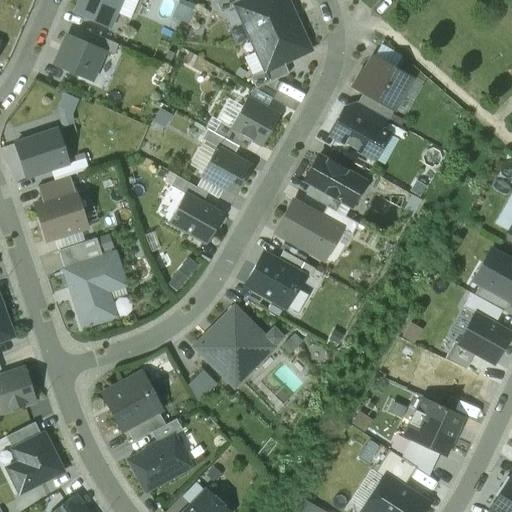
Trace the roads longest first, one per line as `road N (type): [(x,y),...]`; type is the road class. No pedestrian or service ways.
road 1 (residential): [(57,369),(149,338),(216,284),(332,78),(342,49),(339,18),(323,0)]
road 2 (residential): [(0,202),(57,369)]
road 3 (residential): [(57,369),(89,463),(127,511)]
road 4 (residential): [(450,511),(511,388)]
